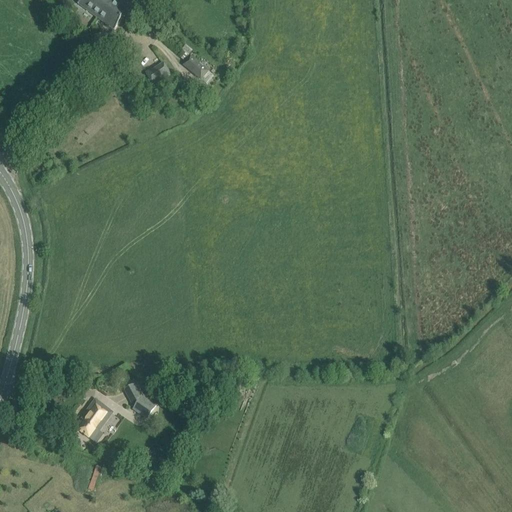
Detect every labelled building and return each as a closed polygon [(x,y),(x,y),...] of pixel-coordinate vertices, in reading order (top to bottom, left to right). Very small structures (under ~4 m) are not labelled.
[(81,0),(77,5),(96,19),(110,0),(109,0),(81,0)] [(128,13),(110,0),(96,19),(114,32),(128,13)] [(187,45),(182,49),(188,55),(193,51),(187,45)] [(184,66),(201,80),(208,71),(192,57),(184,66)] [(151,72),(145,76),(153,88),(169,78),(162,67),(152,73),(151,72)] [(145,396),(134,412),(148,421),(158,405),(145,396)] [(113,414),(106,409),(98,402),(90,412),(88,412),(90,414),(86,419),(84,417),(76,429),(92,441),(113,414)] [(110,504),(118,511),(125,511),(131,507),(117,495),(110,504)]
